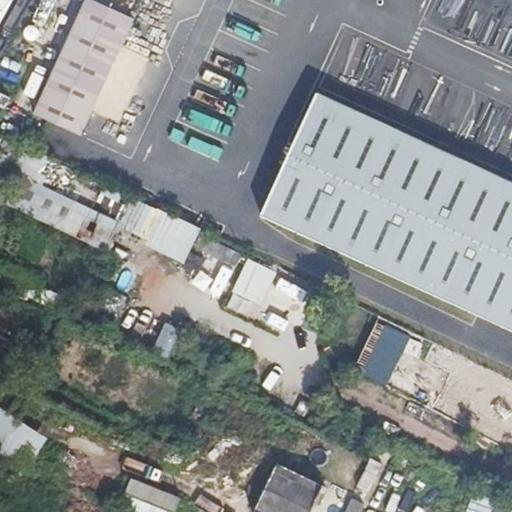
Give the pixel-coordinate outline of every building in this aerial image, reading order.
[(132,16),(97,0),(83,0),(35,109),(80,128),(132,16)] [(262,217),(511,333),(511,189),(317,99),(262,217)] [(0,148),(0,177),(5,180),(4,184),(0,182),(0,204),(4,206),(6,203),(142,269),(155,244),(185,258),(198,231),(22,145),(21,147),(4,140),(0,148)] [(203,237),(198,249),(235,267),(238,263),(246,267),(244,271),(273,286),(278,275),(203,237)] [(119,266),(89,324),(107,334),(137,275),(119,266)] [(238,270),(229,291),(260,305),(269,284),(238,270)] [(280,279),(267,305),(293,318),(306,292),(280,279)] [(379,362),(392,328),(371,320),(358,354),(379,362)] [(165,361),(177,332),(160,325),(147,354),(165,361)] [(0,450),(27,465),(43,434),(0,412),(0,450)] [(353,484),(365,491),(379,466),(366,459),(353,484)] [(255,511),(311,511),(321,489),(273,469),(255,511)] [(117,511),(119,511),(173,511),(178,500),(128,481),(117,511)] [(341,511),(355,511),(359,503),(348,498),(341,511)]
